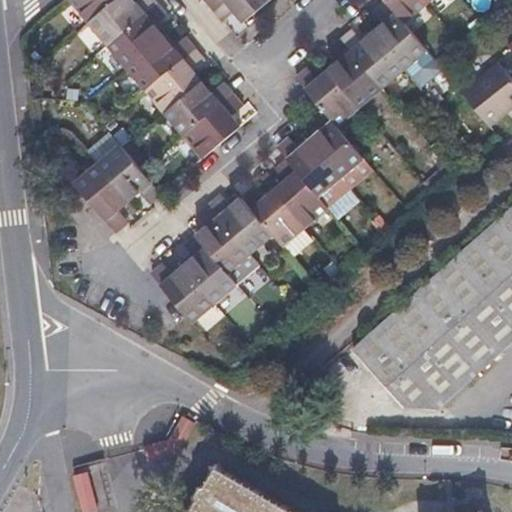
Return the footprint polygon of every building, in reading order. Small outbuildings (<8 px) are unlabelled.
[(70,0),(90,22),(115,0),(70,0)] [(115,0),(90,22),(108,43),(156,3),(153,0),(135,0),(134,0),(115,0)] [(205,0),(213,9),(223,0),(205,0)] [(234,11),(243,22),(269,0),(223,0),(213,9),(223,21),(234,11)] [(426,48),(403,22),(385,0),(373,10),(383,22),(373,31),(403,67),(426,48)] [(403,22),(426,3),(422,0),(384,0),(385,0),(403,22)] [(127,66),(164,36),(156,26),(167,17),(156,3),(108,43),(127,66)] [(381,86),(403,67),(373,31),(362,41),(351,28),(340,38),(381,86)] [(127,66),(147,89),(157,81),(195,49),(184,36),(172,46),(164,36),(127,66)] [(358,106),(381,86),(340,38),(327,50),(337,62),(326,71),(358,106)] [(426,48),(403,67),(420,86),(442,67),(426,48)] [(147,89),(165,111),(202,82),(194,71),(205,61),(195,49),(157,81),(147,89)] [(463,94),(491,127),(511,108),(511,77),(500,63),(463,94)] [(336,125),(358,106),(326,71),(316,79),(306,68),(294,78),(322,109),(336,125)] [(165,111),(185,134),(233,94),(222,82),(211,92),(202,82),(165,111)] [(185,134),(204,157),(240,126),(232,116),(244,106),(233,94),(185,134)] [(372,168),(336,125),(322,109),(310,119),(319,130),(309,139),(350,187),(372,168)] [(327,206),(350,187),(309,139),(298,148),(289,137),(277,147),(285,156),(286,158),(327,206)] [(119,143),(96,162),(129,202),(138,193),(148,205),(162,193),(142,170),(123,146),(119,143)] [(303,226),(327,206),(286,158),(274,168),(284,179),(272,190),(303,226)] [(118,211),(129,202),(96,162),(74,180),(83,191),(116,231),(127,222),(118,211)] [(281,245),(303,226),(272,190),(261,199),(251,188),(241,198),(272,235),(281,245)] [(221,196),(210,206),(250,253),(272,235),(241,198),(230,206),(221,196)] [(227,273),(250,253),(210,206),(198,216),(208,227),(196,237),(227,273)] [(511,347),(511,214),(356,351),(403,405),(440,411),(511,347)] [(237,284),(227,273),(196,237),(184,247),(190,256),(180,264),(214,303),(237,284)] [(192,322),(214,303),(180,264),(170,272),(164,265),(153,275),(189,318),(192,322)] [(298,511),(221,467),(220,462),(212,464),(213,469),(204,483),(200,484),(194,494),(195,499),(187,511),(483,511),(480,509),(477,511),(476,511),(298,511)] [(89,469),(74,472),(82,511),(96,508),(89,469)]
